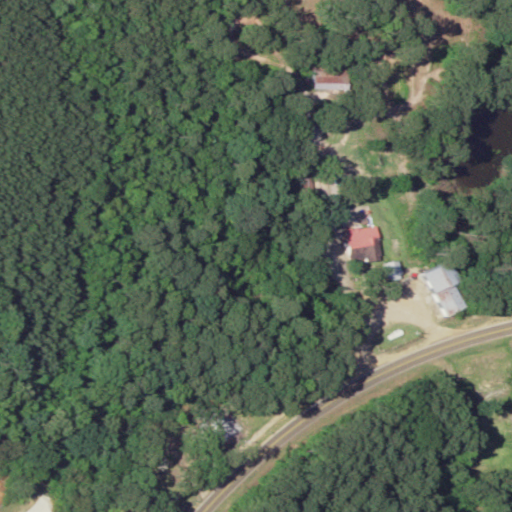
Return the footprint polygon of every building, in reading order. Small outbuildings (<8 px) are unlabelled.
[(335,71),(302,71),(302,90),(335,90),(335,71)] [(366,227),(337,231),(342,264),(371,260),(366,227)] [(425,263),(404,274),(425,316),(446,305),(425,263)] [(500,411),(472,411),(472,429),(500,429),(500,411)] [(132,479),(153,496),(159,489),(152,484),(170,462),(138,436),(118,462),(134,475),(132,479)]
